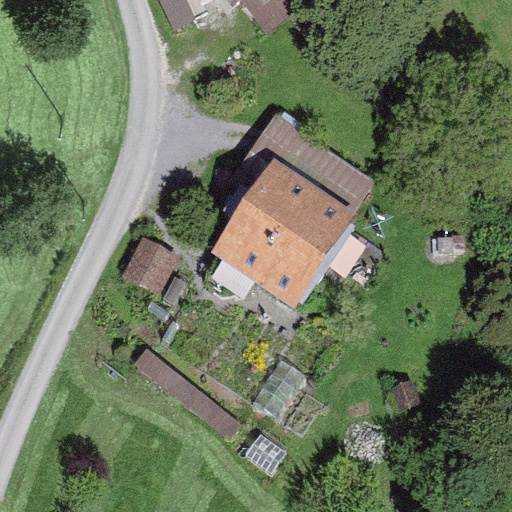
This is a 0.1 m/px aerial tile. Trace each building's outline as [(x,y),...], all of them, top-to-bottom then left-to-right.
[(243,0),(284,47),(340,0),(243,0)] [(240,338),(249,326),(291,356),(360,261),(347,252),(372,217),(271,145),(229,203),(256,222),(205,293),(217,301),(207,314),(240,338)] [(169,339),(191,300),(133,268),(111,307),(169,339)] [(137,373),(238,438),(256,410),(155,345),(137,373)] [(220,477),(232,462),(136,388),(124,403),(220,477)]
